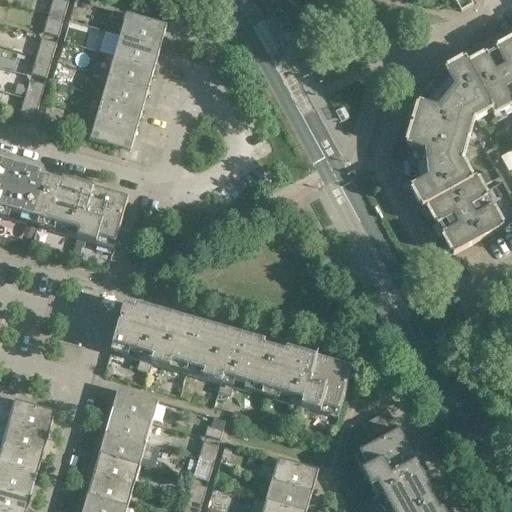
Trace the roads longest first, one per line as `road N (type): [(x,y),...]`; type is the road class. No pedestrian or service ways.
road 1 (residential): [(53,511),(104,319)]
road 2 (residential): [(144,181),(0,141)]
